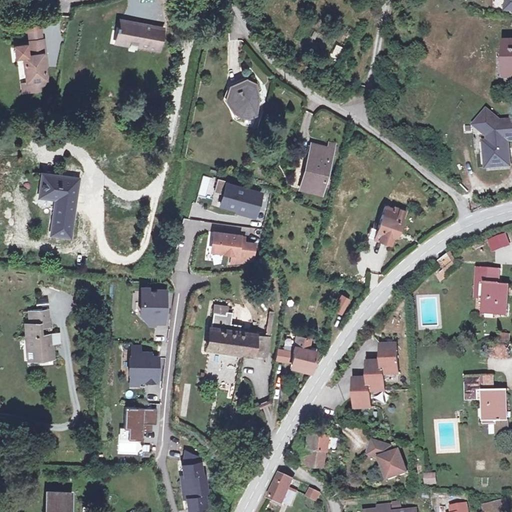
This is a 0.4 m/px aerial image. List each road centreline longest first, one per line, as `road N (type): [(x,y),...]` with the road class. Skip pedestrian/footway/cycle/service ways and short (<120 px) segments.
road 1 (secondary): [(244,511),(320,372),(376,297),(472,221)]
road 2 (residential): [(472,221),(457,197),(316,94),(219,0)]
road 3 (residential): [(191,223),(160,458),(174,511)]
